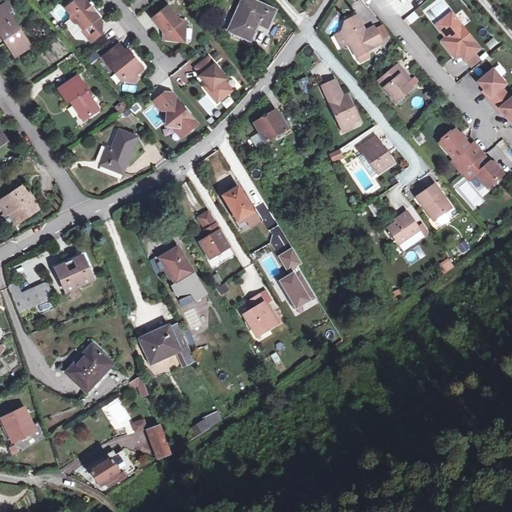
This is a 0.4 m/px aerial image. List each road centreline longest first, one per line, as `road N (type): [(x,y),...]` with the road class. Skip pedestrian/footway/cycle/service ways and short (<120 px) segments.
road 1 (residential): [(83,216),(186,165),(269,91),(309,34)]
road 2 (residential): [(309,34),(413,160)]
road 3 (residential): [(83,216),(0,81)]
road 4 (residential): [(381,0),(472,112)]
road 5 (unknown): [(106,205),(152,325)]
